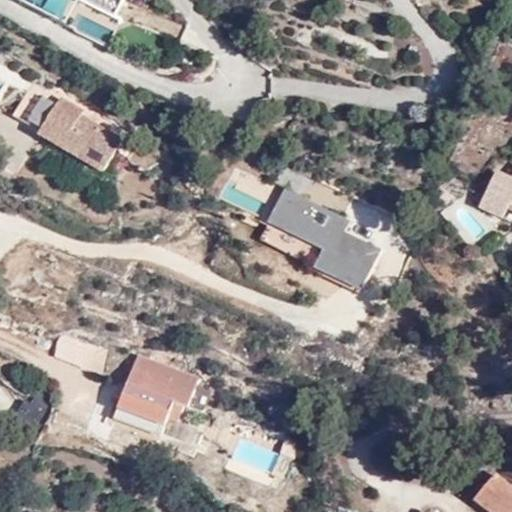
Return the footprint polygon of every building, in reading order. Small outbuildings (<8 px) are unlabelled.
[(79,0),(117,19),(125,0),(79,0)] [(66,92),(58,101),(32,85),(15,113),(42,131),(39,135),(102,174),(123,140),(121,139),(122,138),(66,92)] [(511,172),(511,174),(496,165),(482,202),(497,210),(511,199),(511,172)] [(304,196),(311,181),(283,167),(276,183),(304,196)] [(225,187),(221,200),(260,214),(264,201),(225,187)] [(350,220),(285,189),(269,222),(323,249),(314,267),(362,292),(382,249),(344,232),(350,220)] [(143,357),(139,355),(112,425),(160,442),(176,402),(190,407),(200,378),(206,380),(219,359),(155,329),(143,357)] [(464,484),(491,511),(511,511),(511,486),(489,464),(464,484)]
